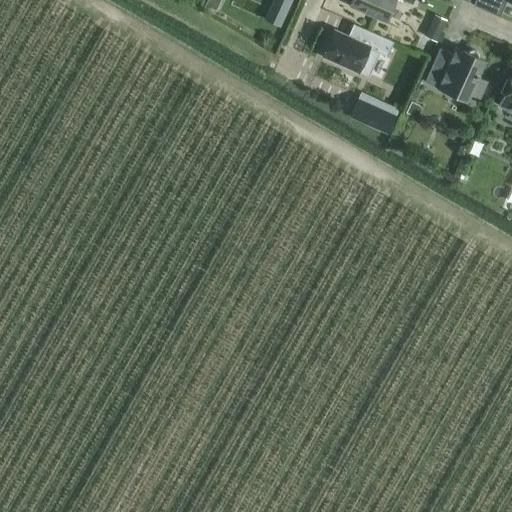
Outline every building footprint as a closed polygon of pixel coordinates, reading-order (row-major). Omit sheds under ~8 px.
[(273,0),(265,18),(279,25),(290,0),(273,0)] [(350,0),(348,5),(385,21),(394,0),(403,0),(412,4),(413,0),(350,0)] [(511,0),(474,0),(473,4),(499,16),(505,0),(511,0)] [(386,56),(393,41),(363,28),(358,41),(333,30),(322,55),(357,71),(367,47),(386,56)] [(467,52),(464,51),(454,47),(451,53),(439,47),(423,81),(445,91),(448,84),(478,97),(486,81),(476,76),(484,60),(477,57),(478,55),(476,51),(472,49),(468,51),(467,52)] [(511,110),(511,74),(506,87),(499,104),(511,110)] [(395,107),(360,91),(349,115),(387,132),(398,108),(395,107)]
